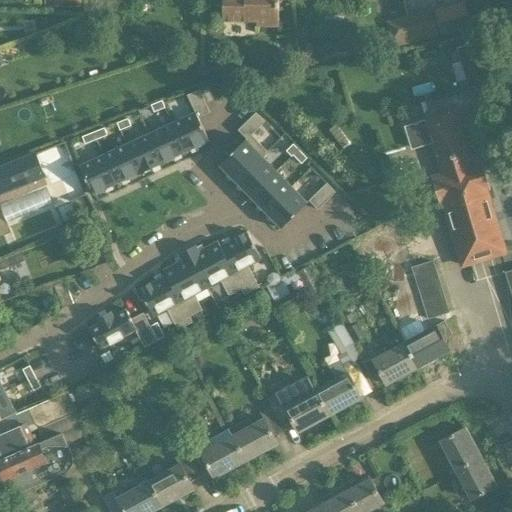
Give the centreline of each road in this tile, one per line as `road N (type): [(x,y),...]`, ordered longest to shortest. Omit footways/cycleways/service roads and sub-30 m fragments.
road 1 (residential): [(225,511),(456,385),(501,387),(511,407)]
road 2 (residential): [(0,355),(59,326),(190,229),(242,211)]
road 3 (residential): [(242,105),(217,127),(225,146),(201,170),(242,211)]
